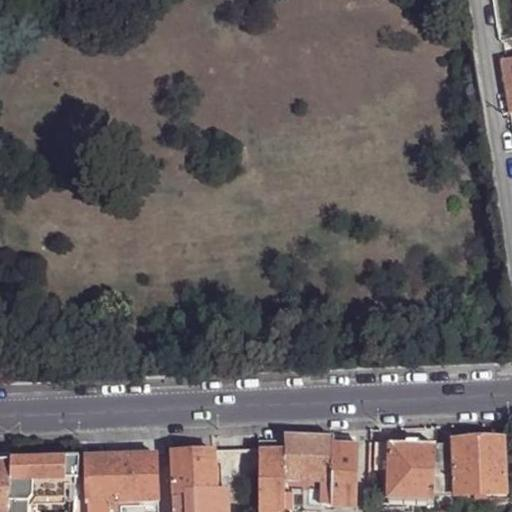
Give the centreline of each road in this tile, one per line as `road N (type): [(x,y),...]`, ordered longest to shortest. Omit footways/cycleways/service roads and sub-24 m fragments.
road 1 (secondary): [(0,418),(511,398)]
road 2 (residential): [(479,0),(511,217)]
